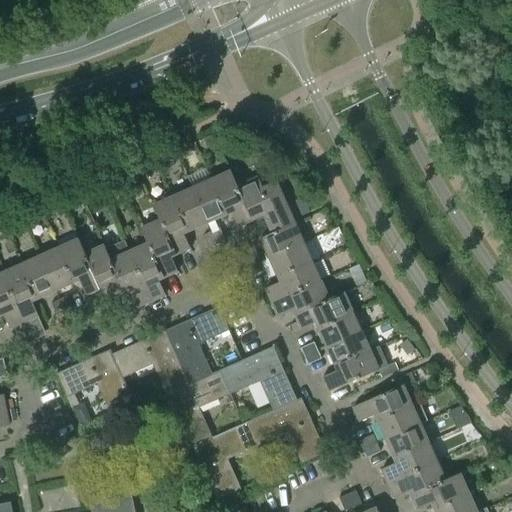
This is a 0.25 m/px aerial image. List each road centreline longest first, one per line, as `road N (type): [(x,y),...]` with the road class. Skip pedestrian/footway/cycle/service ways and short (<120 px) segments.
road 1 (residential): [(357,472),(333,410),(304,387),(281,338),(260,326),(246,293),(225,286),(26,358),(26,394),(42,435)]
road 2 (tertiary): [(280,29),(403,259),(511,409)]
road 3 (tertiary): [(511,302),(339,4)]
road 4 (secondary): [(0,114),(280,29)]
road 5 (residential): [(183,511),(161,447),(139,435),(60,451),(42,435)]
road 6 (secondary): [(182,0),(0,74)]
